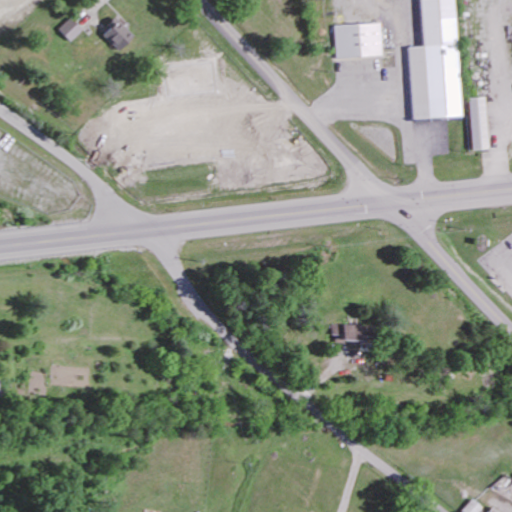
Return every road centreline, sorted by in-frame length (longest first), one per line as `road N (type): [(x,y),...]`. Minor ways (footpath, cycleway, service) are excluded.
road 1 (residential): [(442,511),(222,325),(187,287),(157,232)]
road 2 (trunk): [(0,249),(396,204)]
road 3 (residential): [(396,204),(207,0)]
road 4 (residential): [(125,235),(104,183),(0,102)]
road 5 (secondary): [(511,329),(396,204)]
